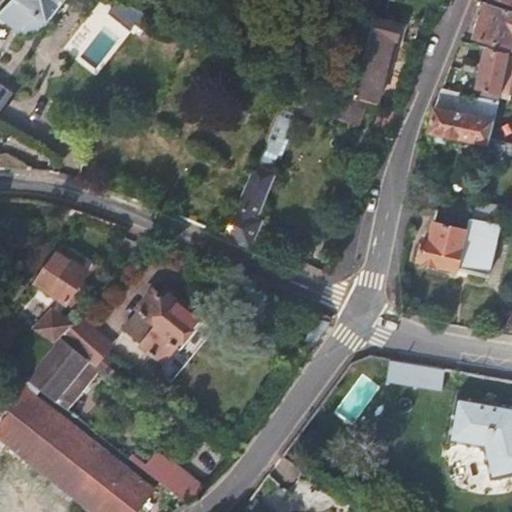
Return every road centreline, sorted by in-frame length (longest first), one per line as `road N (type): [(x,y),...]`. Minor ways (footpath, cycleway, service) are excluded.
road 1 (residential): [(0,182),(70,188),(180,229),(327,296),(355,325)]
road 2 (residential): [(355,325),(461,0)]
road 3 (residential): [(201,511),(258,459),(355,325)]
road 4 (residential): [(355,325),(511,352)]
